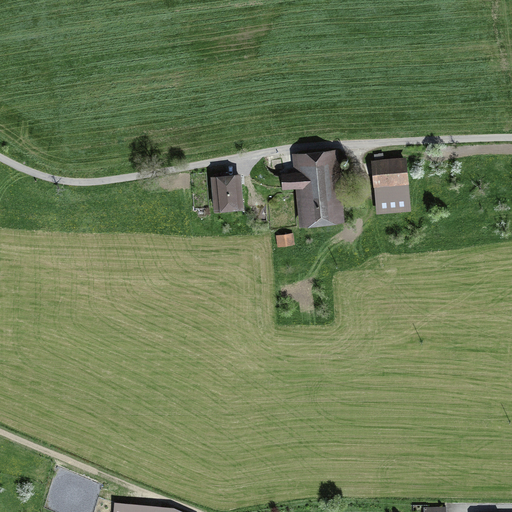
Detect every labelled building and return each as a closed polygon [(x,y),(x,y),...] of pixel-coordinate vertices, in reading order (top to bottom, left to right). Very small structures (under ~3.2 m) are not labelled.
[(329,152),(294,155),(296,172),(281,174),(282,189),(297,187),(301,222),(336,218),(329,152)] [(403,159),(374,163),(379,210),(408,207),(403,159)] [(235,177),(210,179),(213,206),(237,205),(235,177)] [(291,234),(278,236),(279,244),(292,243),(291,234)] [(183,511),(173,508),(114,502),(113,511),(183,511)]
